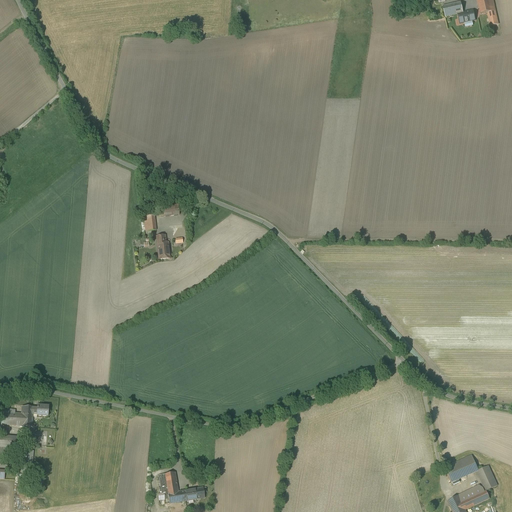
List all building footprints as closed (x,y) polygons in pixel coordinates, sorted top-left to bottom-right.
[(492,0),(477,0),(480,14),(487,13),(495,11),(492,0)] [(461,2),(443,6),(445,17),(455,15),(463,13),(461,2)] [(463,13),(455,15),(457,23),(476,18),(474,11),(463,13)] [(495,11),(487,13),(490,27),(498,25),(495,11)] [(178,206),(159,208),(160,218),(179,216),(178,206)] [(154,216),(144,217),(146,232),(156,231),(154,216)] [(165,236),(156,237),(157,244),(158,245),(158,246),(157,247),(159,260),(170,259),(168,243),(165,243),(165,236)] [(49,407),(38,406),(37,409),(33,408),(33,414),(37,414),(37,416),(48,417),(49,407)] [(33,408),(22,407),(21,414),(15,413),(15,410),(2,409),(1,425),(32,427),(33,414),(33,408)] [(19,437),(0,435),(0,448),(18,449),(18,450),(19,437)] [(33,451),(25,450),(23,472),(31,472),(33,451)] [(472,456),(444,468),(450,483),(476,472),(478,471),(472,456)] [(487,466),(480,470),(478,471),(476,472),(485,492),(486,491),(497,486),(487,466)] [(175,473),(164,474),(168,494),(178,492),(175,473)] [(168,494),(164,474),(158,475),(162,497),(168,496),(168,494)] [(41,478),(33,477),(32,488),(35,488),(34,490),(39,491),(41,478)] [(178,492),(168,494),(168,496),(169,504),(205,498),(203,488),(178,492)] [(474,488),(458,496),(461,503),(484,492),(483,490),(482,489),(476,492),(474,488)] [(484,492),(461,503),(465,511),(490,499),(486,491),(484,492)] [(461,503),(458,496),(447,501),(452,511),(465,511),(461,503)]
